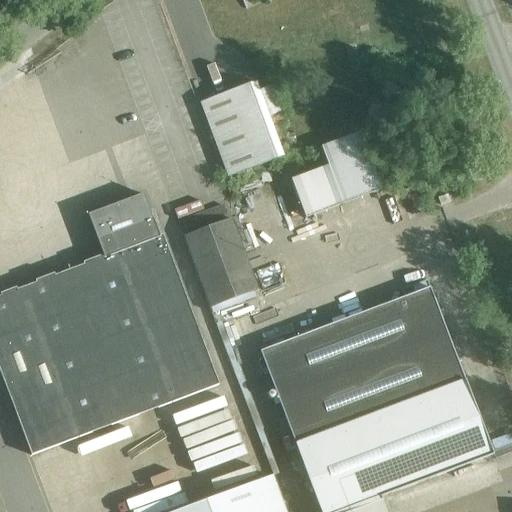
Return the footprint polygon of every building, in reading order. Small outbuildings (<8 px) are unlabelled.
[(225,178),(281,158),(254,85),(199,105),(225,178)] [(380,191),(359,134),(340,141),(361,198),(380,191)] [(300,213),(334,205),(325,164),(291,172),(300,213)] [(257,197),(236,202),(242,227),(263,222),(257,197)] [(161,239),(155,240),(140,198),(86,218),(102,261),(0,298),(0,373),(30,455),(215,388),(161,239)] [(222,205),(182,221),(186,230),(226,215),(222,205)] [(210,310),(257,292),(230,223),(184,241),(210,310)] [(65,235),(41,244),(49,267),(73,258),(65,235)] [(261,353),(294,441),(320,511),(318,511),(386,511),(381,498),(493,456),(473,402),(431,291),(427,281),(402,291),(405,299),(299,339),(299,338),(261,353)] [(173,511),(284,511),(271,475),(173,511)]
